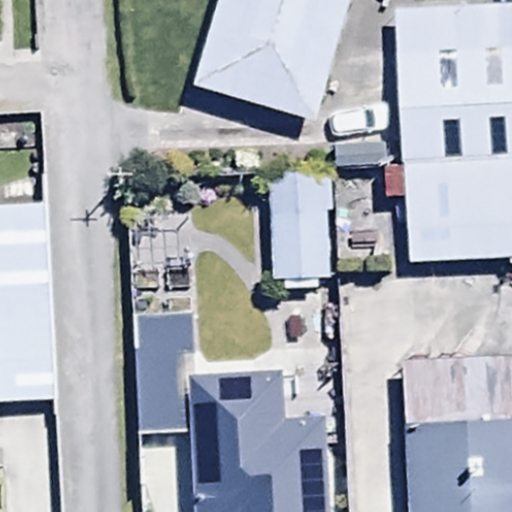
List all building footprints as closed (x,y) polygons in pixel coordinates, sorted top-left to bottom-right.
[(206,0),(191,48),(309,88),(338,0),(206,0)] [(511,0),(393,0),(405,231),(511,225),(511,0)] [(135,74),(137,115),(198,112),(196,71),(135,74)] [(323,147),(267,148),(268,253),(325,252),(323,147)] [(0,511),(0,405),(55,402),(44,208),(0,210),(0,511)] [(191,316),(132,318),(136,439),(179,438),(176,354),(192,353),(191,316)] [(511,511),(511,359),(405,362),(409,511),(511,511)] [(283,421),(282,370),(189,372),(193,511),(335,511),(333,419),(283,421)]
